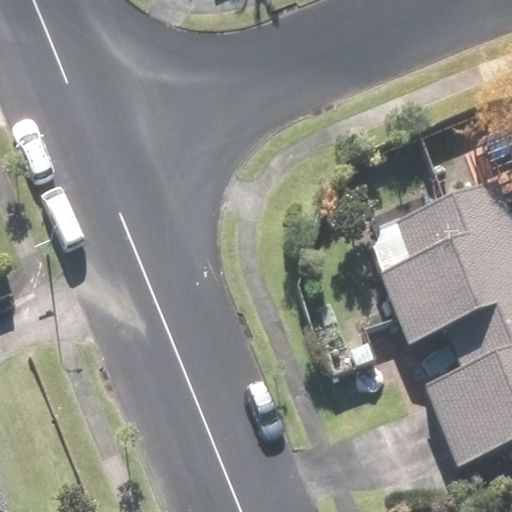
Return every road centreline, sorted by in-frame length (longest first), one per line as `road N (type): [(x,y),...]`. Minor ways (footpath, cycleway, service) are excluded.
road 1 (residential): [(111,154),(243,511)]
road 2 (residential): [(111,154),(455,0)]
road 3 (residential): [(46,0),(111,154)]
